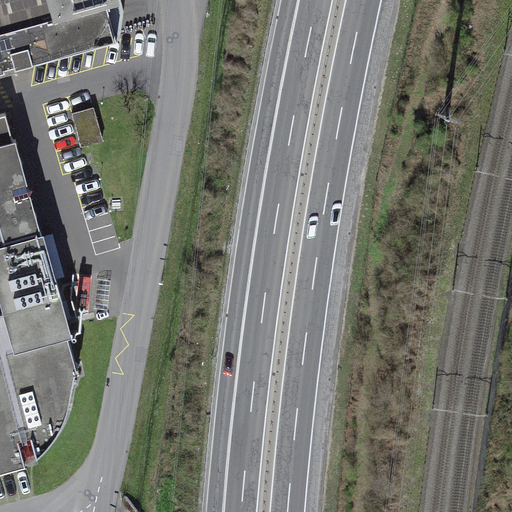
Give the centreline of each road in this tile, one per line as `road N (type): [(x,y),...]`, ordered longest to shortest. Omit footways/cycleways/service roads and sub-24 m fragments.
road 1 (unclassified): [(94,511),(174,110),(179,0)]
road 2 (motorway): [(287,511),(316,266),(364,0)]
road 3 (motorway): [(317,0),(262,310),(241,511)]
